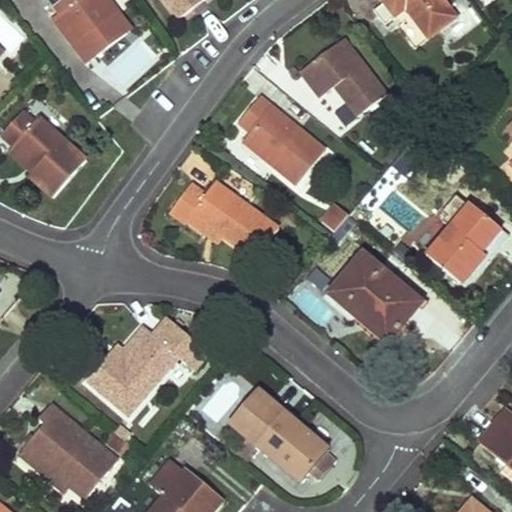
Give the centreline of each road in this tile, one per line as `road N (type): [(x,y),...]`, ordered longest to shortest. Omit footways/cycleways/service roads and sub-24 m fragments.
road 1 (residential): [(96,274),(185,285),(242,306),(372,411),(401,417)]
road 2 (residential): [(96,274),(115,223),(237,56),(299,0)]
road 3 (residential): [(0,393),(96,274)]
road 4 (residential): [(401,417),(434,407),(511,319)]
